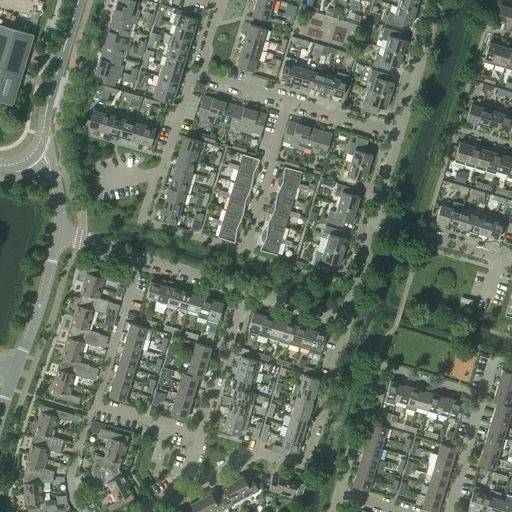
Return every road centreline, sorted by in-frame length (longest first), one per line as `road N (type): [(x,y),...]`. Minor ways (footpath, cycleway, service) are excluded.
road 1 (residential): [(157,171),(141,220),(245,252),(288,101)]
road 2 (residential): [(186,487),(254,451),(308,461),(346,330),(343,316)]
road 3 (residential): [(338,493),(376,366),(483,396)]
road 4 (tertiary): [(34,152),(78,0)]
road 5 (residential): [(201,437),(246,289)]
road 6 (residential): [(93,404),(140,257)]
road 7 (residential): [(373,219),(511,260)]
road 8 (tertiary): [(14,371),(57,234)]
road 9 (residential): [(398,134),(439,0)]
road 10 (residential): [(447,511),(483,396)]
